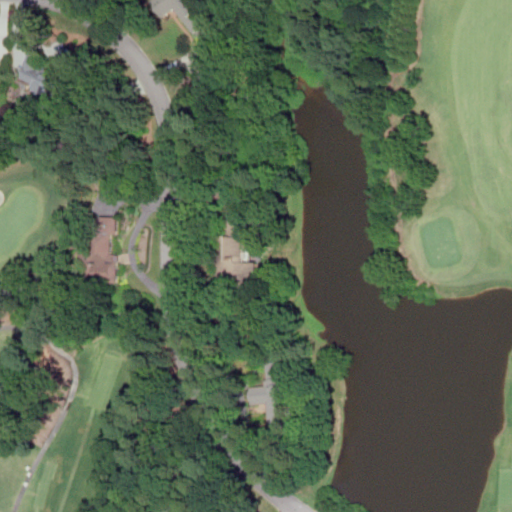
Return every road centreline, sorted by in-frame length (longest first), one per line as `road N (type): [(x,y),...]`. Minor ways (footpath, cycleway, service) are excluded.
road 1 (residential): [(57,0),(117,34),(159,99),(170,154),(170,276),(197,396),(227,443),(299,511)]
road 2 (track): [(0,319),(59,342),(44,439),(12,511)]
